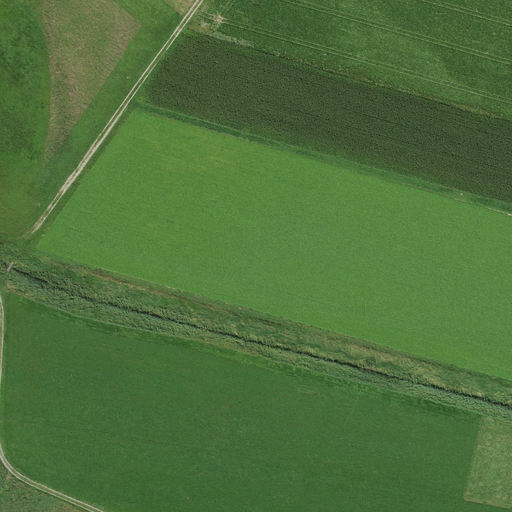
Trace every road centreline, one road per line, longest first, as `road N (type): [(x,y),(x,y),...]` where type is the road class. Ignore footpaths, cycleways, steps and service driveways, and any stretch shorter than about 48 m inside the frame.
road 1 (track): [(205,0),(28,237)]
road 2 (track): [(0,448),(18,475),(97,511)]
